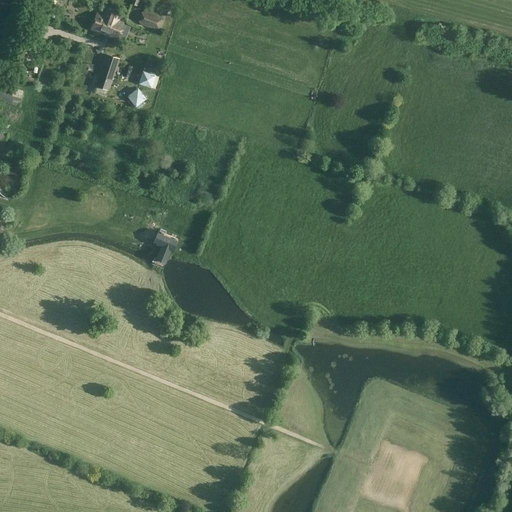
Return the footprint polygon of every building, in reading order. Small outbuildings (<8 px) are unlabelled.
[(139,20),(140,25),(154,29),(159,28),(162,20),(160,17),(145,11),(141,12),(139,20)] [(106,12),(105,15),(105,16),(96,12),(91,28),(119,38),(124,22),(110,17),(111,14),(106,12)] [(106,53),(96,85),(109,90),(120,58),(106,53)] [(143,71),(138,84),(151,88),(151,87),(155,75),(143,71)] [(23,90),(0,84),(0,101),(19,106),(23,90)] [(137,88),(127,96),(129,99),(135,106),(135,107),(146,98),(144,97),(140,91),(137,88)] [(0,130),(0,155),(8,134),(0,130)] [(169,248),(174,236),(155,228),(150,240),(158,243),(153,255),(162,259),(167,247),(169,248)]
